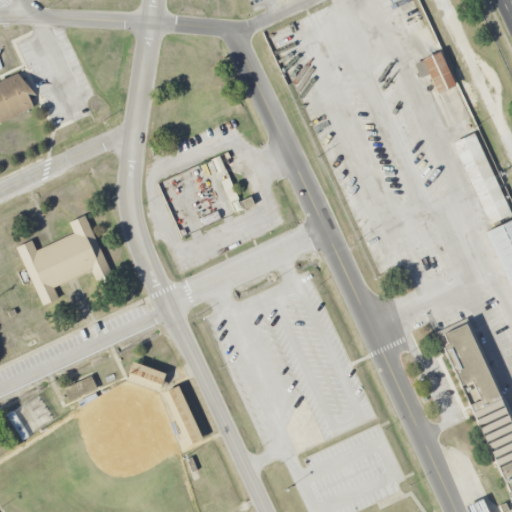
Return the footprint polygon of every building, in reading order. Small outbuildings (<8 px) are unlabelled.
[(414,64),(440,53),(454,85),(436,93),(427,74),(419,78),(414,64)] [(0,80),(0,123),(35,108),(20,72),(0,80)] [(453,142),(486,224),(509,215),(476,133),(453,142)] [(239,202),(249,197),(253,205),(242,209),(239,202)] [(199,218),(217,210),(221,219),(203,227),(199,218)] [(15,248),(42,306),(58,299),(52,287),(90,270),(95,279),(110,272),(84,216),(69,223),(74,234),(36,251),(32,241),(15,248)] [(511,294),(511,218),(484,233),(511,294)] [(434,333),(465,318),(511,417),(511,483),(506,486),(434,333)] [(158,391),(165,374),(133,362),(126,379),(158,391)] [(179,386),(163,392),(186,447),(201,441),(179,386)]
